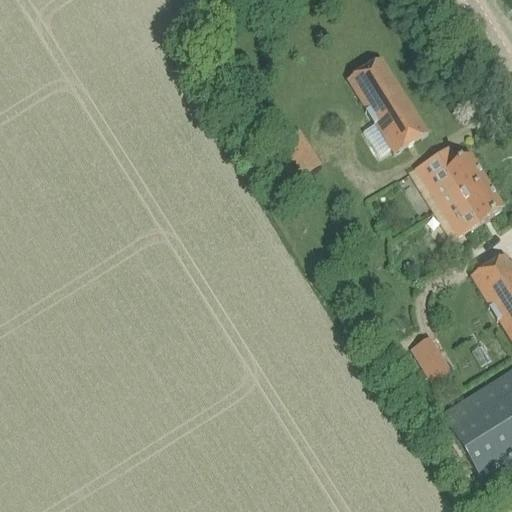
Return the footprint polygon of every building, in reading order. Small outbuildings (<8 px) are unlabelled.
[(380,61),(346,82),(393,157),(427,136),(380,61)] [(298,133),(280,144),(301,177),(319,166),(298,133)] [(485,185),(468,158),(458,164),(449,150),(414,173),(440,213),(485,185)] [(456,240),(501,212),(485,185),(440,213),(456,240)] [(511,273),(502,258),(468,279),(511,349),(511,273)] [(427,341),(409,353),(429,386),(447,374),(427,341)] [(486,492),(511,475),(511,371),(439,417),(486,492)]
